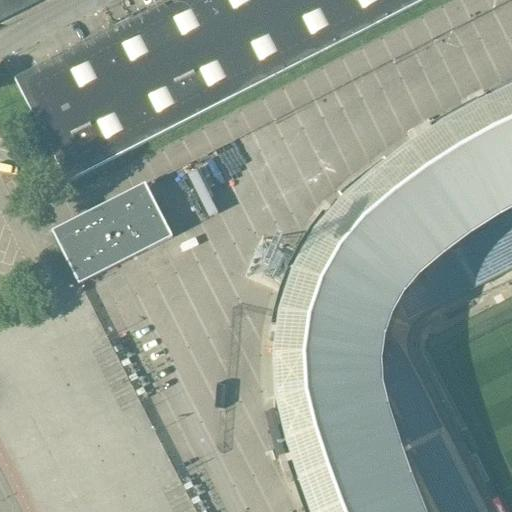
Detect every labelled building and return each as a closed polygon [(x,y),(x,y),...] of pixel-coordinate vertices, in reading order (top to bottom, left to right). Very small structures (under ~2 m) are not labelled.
[(0,0),(0,24),(47,0),(0,0)] [(429,0),(171,0),(14,80),(67,184),(429,0)] [(306,493),(314,511),(511,511),(511,96),(487,108),(453,127),(419,150),(388,174),(353,203),(324,237),(302,278),(288,319),(281,363),(282,409),(291,449),(306,493)] [(172,175),(176,183),(184,179),(180,171),(172,175)] [(78,285),(78,287),(172,238),(171,237),(170,237),(156,210),(144,186),(145,186),(145,185),(51,233),(52,234),(53,234),(54,236),(79,285),(78,285)] [(120,346),(113,350),(115,355),(123,351),(120,346)] [(128,360),(120,364),(123,369),(130,365),(128,360)] [(135,375),(127,379),(130,384),(138,380),(135,375)] [(142,389),(135,393),(137,398),(145,394),(142,389)] [(190,483),(182,487),(185,492),(193,488),(190,483)] [(198,498),(190,502),(193,507),(200,503),(198,498)]
